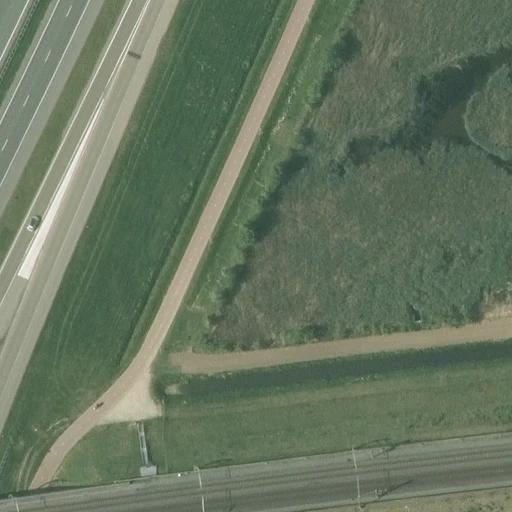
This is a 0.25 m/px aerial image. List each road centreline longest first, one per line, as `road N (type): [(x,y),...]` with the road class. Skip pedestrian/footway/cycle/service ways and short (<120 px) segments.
road 1 (motorway): [(0,380),(158,0)]
road 2 (track): [(511,330),(129,374)]
road 3 (motorway): [(0,303),(136,0)]
road 4 (motorway): [(0,156),(75,0)]
